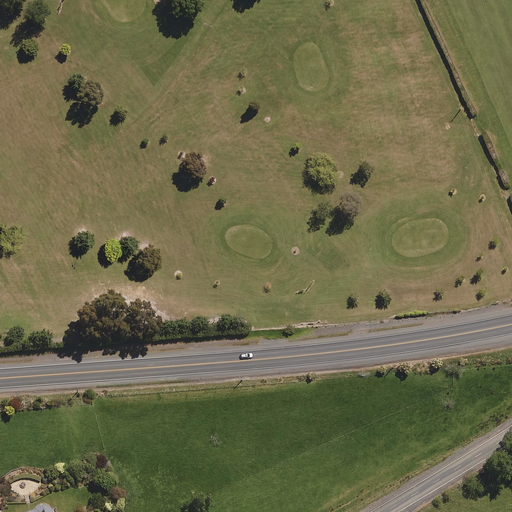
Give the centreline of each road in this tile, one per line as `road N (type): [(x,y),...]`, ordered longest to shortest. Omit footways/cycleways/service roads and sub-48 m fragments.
road 1 (trunk): [(511,323),(308,354),(0,377)]
road 2 (tertiary): [(511,433),(382,511)]
